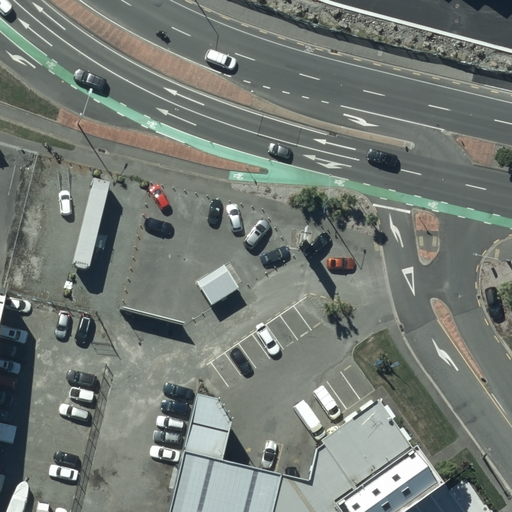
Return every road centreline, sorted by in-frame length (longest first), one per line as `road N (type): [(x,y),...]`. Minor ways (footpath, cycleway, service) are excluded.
road 1 (unclassified): [(511,428),(464,389),(425,328),(383,165)]
road 2 (secondary): [(257,62),(511,124)]
road 3 (unclassified): [(257,62),(306,107),(434,138),(445,145),(458,182)]
road 4 (unclassified): [(458,182),(461,300),(511,406)]
road 5 (secondary): [(208,118),(107,69),(14,0)]
road 6 (secondary): [(208,118),(99,109),(66,96),(0,46)]
road 7 (secondary): [(383,165),(208,118)]
road 8 (secondary): [(122,0),(257,62)]
